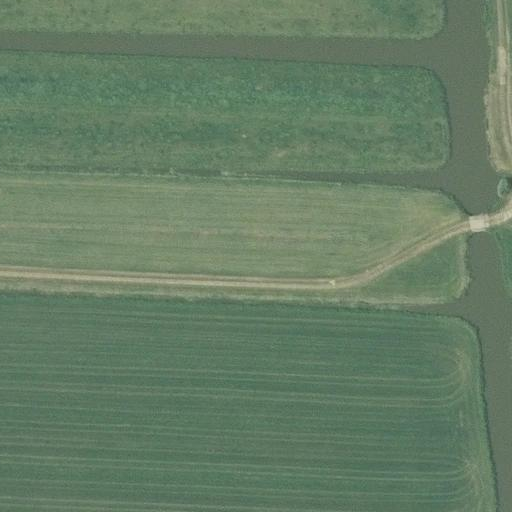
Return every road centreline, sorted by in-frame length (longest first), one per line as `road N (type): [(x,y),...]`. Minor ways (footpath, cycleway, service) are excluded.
road 1 (track): [(511,213),(441,235),(353,282),(0,271)]
road 2 (track): [(497,0),(511,156)]
